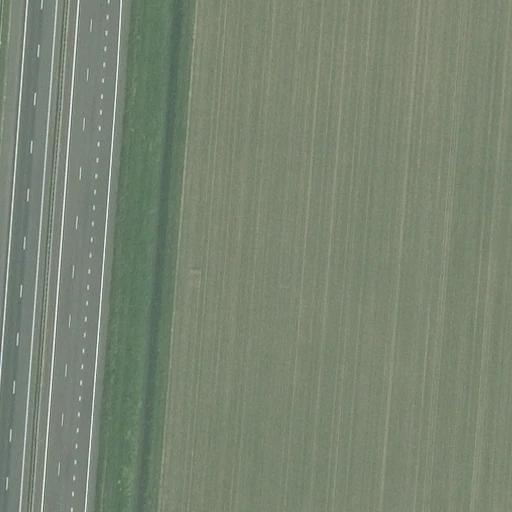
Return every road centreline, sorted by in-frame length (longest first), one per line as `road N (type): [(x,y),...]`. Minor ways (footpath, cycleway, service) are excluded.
road 1 (motorway): [(41,0),(4,511)]
road 2 (motorway): [(56,511),(93,0)]
